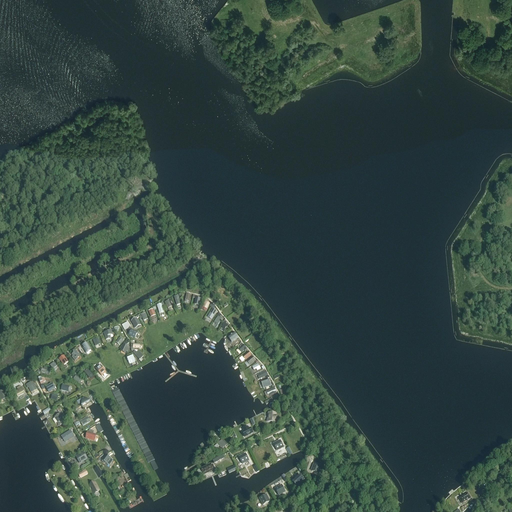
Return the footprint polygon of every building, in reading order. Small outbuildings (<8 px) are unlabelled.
[(213,309),(208,317),(212,320),(216,312),(213,309)] [(218,317),(214,323),(218,326),(222,320),(218,317)] [(140,325),(136,319),(131,322),(133,324),(134,324),(136,328),(140,325)] [(122,326),(125,331),(128,329),(130,331),(132,329),(129,327),(131,325),(129,322),(122,326)] [(111,330),(108,331),(108,332),(104,333),(106,340),(111,339),(110,336),(113,335),(111,330)] [(138,333),(132,330),(129,336),(135,339),(138,333)] [(235,333),(230,337),(233,342),(238,338),(235,333)] [(120,337),(116,343),(120,346),(124,341),(120,337)] [(86,343),(81,346),(86,353),(90,348),(86,343)] [(241,343),(239,345),(241,347),(238,350),(241,354),(244,351),(245,352),(247,350),(246,349),(247,348),(241,343)] [(123,345),(120,352),(125,354),(126,352),(128,352),(130,347),(123,345)] [(77,358),(80,356),(75,350),(72,352),(73,353),(72,354),(73,356),(72,357),(75,361),(78,359),(77,358)] [(138,352),(137,353),(135,351),(133,353),(139,360),(143,357),(138,352)] [(248,351),(242,356),(242,357),(239,359),(242,363),(245,360),(246,361),(252,356),(248,351)] [(136,362),(132,355),(127,358),(130,365),(136,362)] [(68,364),(64,357),(60,360),(64,366),(68,364)] [(252,357),(247,362),(250,366),(256,361),(252,357)] [(107,373),(100,365),(96,369),(102,377),(107,373)] [(93,375),(88,369),(86,371),(85,370),(83,372),(89,379),(93,375)] [(265,370),(258,374),(259,375),(258,375),(260,379),(268,375),(265,370)] [(79,376),(77,374),(73,380),(79,383),(82,379),(79,377),(79,376)] [(269,379),(262,382),(264,389),(271,386),(269,379)] [(37,390),(33,382),(26,385),(27,388),(28,388),(31,393),(37,390)] [(24,393),(21,386),(17,388),(19,391),(15,393),(17,397),(24,393)] [(269,397),(276,393),(276,392),(274,388),(268,391),(266,392),(269,397)] [(0,400),(1,401),(6,399),(9,397),(6,390),(3,392),(0,393),(0,400)] [(82,401),(78,404),(79,406),(82,404),(82,407),(91,402),(83,397),(81,398),(82,401)] [(268,419),(267,419),(267,422),(276,423),(277,413),(268,412),(268,419)] [(59,426),(65,422),(60,414),(55,418),(58,423),(57,424),(59,426)] [(81,422),(83,426),(90,422),(87,418),(81,422)] [(244,432),(242,433),(244,436),(245,438),(253,433),(251,428),(249,429),(248,427),(243,430),(244,432)] [(94,440),(95,435),(93,434),(94,431),(89,430),(89,432),(87,432),(86,437),(94,440)] [(74,437),(70,431),(61,437),(65,443),(74,437)] [(228,445),(223,439),(217,444),(221,450),(228,445)] [(284,448),(280,441),(273,444),(277,452),(284,448)] [(88,460),(83,452),(75,457),(80,465),(88,460)] [(215,464),(225,458),(223,453),(212,459),(215,464)] [(242,465),(249,462),(245,454),(239,457),(242,465)] [(113,461),(106,455),(102,461),(110,466),(113,461)] [(200,470),(197,471),(199,475),(202,473),(203,474),(213,469),(213,471),(215,470),(213,465),(211,466),(210,464),(200,469),(200,470)] [(322,467),(314,464),(311,471),(319,474),(322,467)] [(104,475),(99,466),(94,469),(100,478),(104,475)] [(83,471),(83,472),(78,474),(80,479),(88,475),(85,470),(83,471)] [(297,486),(304,479),(300,475),(292,482),(297,486)] [(100,492),(95,482),(89,485),(94,494),(100,492)] [(286,493),(282,485),(275,489),(279,496),(286,493)] [(459,499),(462,504),(471,499),(468,493),(459,499)] [(266,495),(259,499),(263,506),(270,502),(266,495)]
